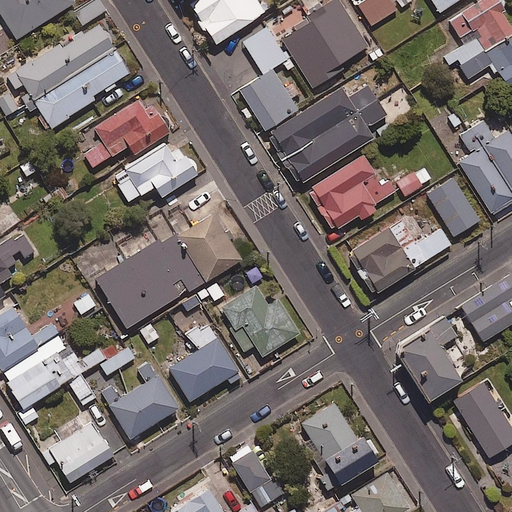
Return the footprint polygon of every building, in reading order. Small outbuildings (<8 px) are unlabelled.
[(0,0),(0,13),(16,40),(75,3),(72,0),(0,0)] [(105,11),(98,0),(94,0),(74,13),(82,26),(105,11)] [(265,13),(256,0),(198,0),(189,6),(215,46),(265,13)] [(332,0),(306,17),(338,66),(369,47),(338,0),(332,0)] [(397,10),(390,0),(367,0),(358,6),(371,26),(397,10)] [(499,0),(478,0),(439,25),(448,40),(429,51),(442,72),(456,63),(468,80),(489,67),(507,94),(511,90),(511,27),(503,13),(506,11),(499,0)] [(459,0),(431,0),(439,13),(459,0)] [(338,66),(306,17),(278,35),(313,89),(341,71),(338,66)] [(17,69),(6,76),(16,91),(23,86),(28,92),(20,97),(28,109),(115,52),(98,25),(87,32),(85,28),(72,37),(74,41),(62,49),(57,42),(17,69)] [(287,60),(266,27),(243,42),(264,75),(239,91),(265,132),(298,111),(272,69),(287,60)] [(115,52),(28,109),(30,113),(38,108),(52,129),(96,100),(94,97),(104,90),(106,93),(117,86),(115,83),(129,73),(115,52)] [(284,162),(378,102),(366,83),(347,96),(342,89),(267,136),(284,162)] [(18,109),(10,94),(0,99),(0,109),(4,117),(18,109)] [(144,111),(138,102),(90,130),(99,145),(83,154),(92,169),(127,148),(131,156),(169,133),(153,105),(144,111)] [(378,102),(284,162),(299,187),(374,139),(367,129),(387,116),(378,102)] [(472,129),(511,192),(511,136),(509,132),(495,140),(483,121),(472,129)] [(511,204),(511,192),(472,129),(460,136),(472,155),(459,163),(493,216),(511,204)] [(170,154),(165,145),(113,178),(128,203),(154,187),(161,198),(197,175),(180,148),(170,154)] [(381,185),(363,156),(307,191),(332,232),(395,192),(388,181),(381,185)] [(431,179),(423,167),(397,183),(405,196),(431,179)] [(480,221),(453,179),(427,195),(453,238),(480,221)] [(177,237),(205,283),(241,261),(213,215),(177,237)] [(416,244),(400,220),(348,256),(376,297),(451,245),(439,229),(416,244)] [(34,253),(19,230),(0,242),(0,299),(6,295),(0,286),(14,277),(9,270),(17,264),(13,258),(20,253),(24,259),(34,253)] [(205,283),(177,237),(174,233),(95,282),(125,330),(188,291),(190,293),(205,283)] [(38,275),(18,289),(26,301),(47,287),(38,275)] [(511,278),(510,275),(461,306),(484,342),(511,324),(511,278)] [(268,307),(256,287),(218,310),(243,352),(255,345),(262,358),(300,335),(279,301),(268,307)] [(88,293),(73,303),(81,316),(97,305),(88,293)] [(0,367),(3,372),(39,347),(59,333),(51,323),(31,336),(11,307),(0,314),(0,367)] [(457,337),(445,318),(430,328),(433,331),(400,352),(432,403),(462,383),(440,349),(457,337)] [(238,373),(207,323),(186,337),(196,352),(166,371),(187,404),(238,373)] [(59,338),(0,375),(22,410),(17,413),(24,426),(39,416),(32,404),(68,382),(83,406),(96,398),(81,374),(104,359),(98,349),(80,360),(73,348),(68,352),(59,338)] [(134,358),(127,347),(100,365),(107,376),(134,358)] [(137,368),(146,383),(120,399),(111,384),(99,391),(128,440),(177,411),(148,361),(137,368)] [(511,444),(511,427),(484,384),(455,403),(490,459),(511,444)] [(357,441),(335,404),(302,424),(340,488),(378,465),(362,438),(357,441)] [(113,457),(92,422),(42,454),(49,465),(53,463),(67,486),(113,457)] [(280,496),(249,445),(236,453),(240,460),(233,464),(260,508),(280,496)] [(405,511),(410,510),(388,474),(352,495),(359,507),(349,511),(405,511)] [(236,511),(222,511),(209,490),(174,511),(256,511),(251,503),(236,511)]
